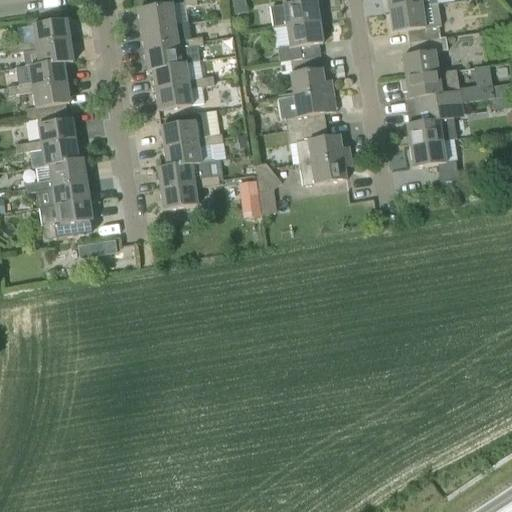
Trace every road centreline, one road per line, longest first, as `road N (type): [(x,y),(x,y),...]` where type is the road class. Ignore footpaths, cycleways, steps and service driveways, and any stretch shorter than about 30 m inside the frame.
road 1 (residential): [(134,221),(107,0)]
road 2 (residential): [(384,190),(358,0)]
